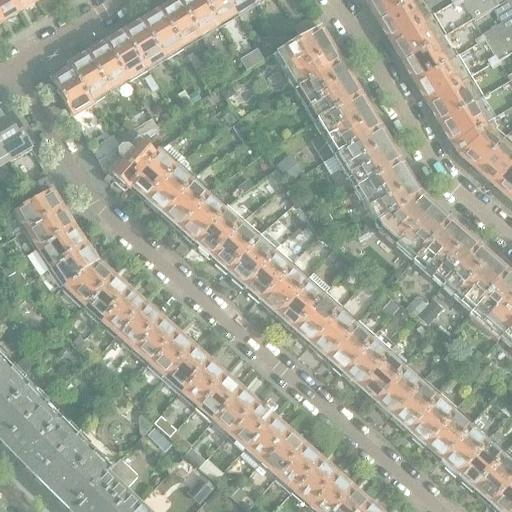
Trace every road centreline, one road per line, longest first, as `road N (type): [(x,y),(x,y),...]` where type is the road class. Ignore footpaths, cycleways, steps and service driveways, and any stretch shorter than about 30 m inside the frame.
road 1 (residential): [(9,71),(92,205),(440,511)]
road 2 (residential): [(511,238),(444,180),(332,0)]
road 3 (residential): [(9,71),(128,0)]
